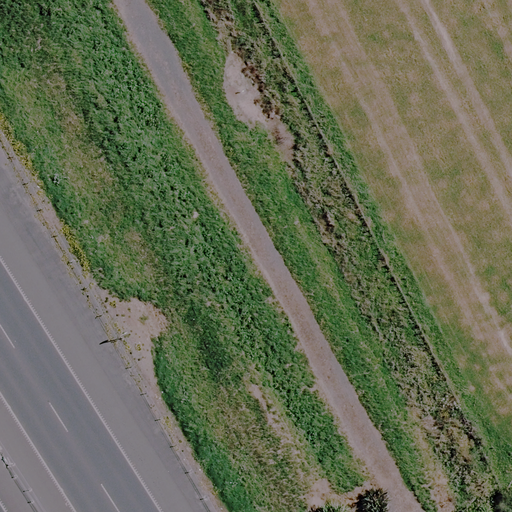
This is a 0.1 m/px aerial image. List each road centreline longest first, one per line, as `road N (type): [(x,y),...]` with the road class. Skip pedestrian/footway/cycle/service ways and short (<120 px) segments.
road 1 (track): [(399,511),(119,0)]
road 2 (motorway): [(0,312),(126,511)]
